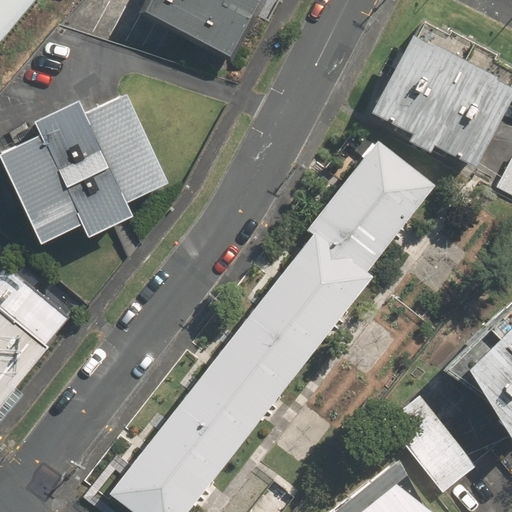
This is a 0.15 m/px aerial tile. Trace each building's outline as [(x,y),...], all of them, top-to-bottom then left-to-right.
[(0,0),(0,42),(35,0),(0,0)] [(257,0),(145,0),(141,9),(230,54),(257,0)] [(511,91),(511,87),(410,33),(369,110),(473,165),(511,91)] [(166,181),(124,93),(81,113),(73,97),(28,119),(34,132),(0,148),(0,161),(38,241),(78,222),(84,235),(130,214),(124,201),(166,181)] [(310,232),(106,489),(135,511),(183,511),(373,272),(366,266),(433,181),(375,135),(302,226),(310,232)] [(511,157),(495,190),(511,199),(511,157)] [(481,268),(466,256),(439,289),(454,301),(481,268)] [(0,397),(67,314),(4,263),(0,267),(0,397)] [(511,291),(441,363),(482,394),(511,439),(511,291)] [(410,356),(396,345),(372,374),(386,385),(410,356)] [(473,465),(419,394),(386,419),(440,491),(473,465)] [(345,440),(329,428),(305,460),(321,472),(345,440)] [(394,451),(323,511),(440,511),(413,486),(394,451)]
